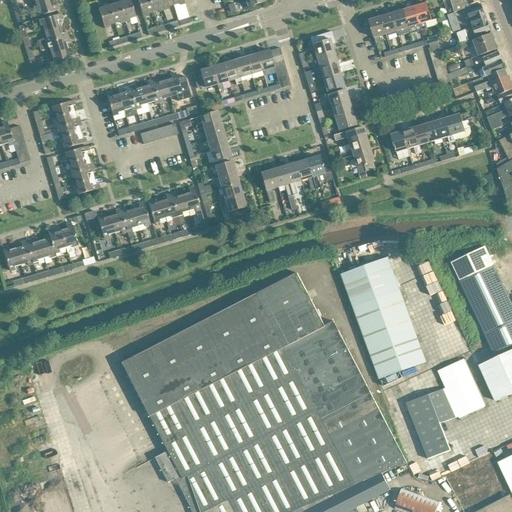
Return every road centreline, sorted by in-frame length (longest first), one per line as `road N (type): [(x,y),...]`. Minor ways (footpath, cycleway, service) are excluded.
road 1 (residential): [(182,143),(113,164),(86,73)]
road 2 (residential): [(252,124),(307,108),(280,15)]
road 3 (residential): [(423,64),(369,81),(345,0)]
road 4 (residential): [(0,190),(42,178),(18,93)]
road 5 (unclassified): [(86,73),(212,35)]
